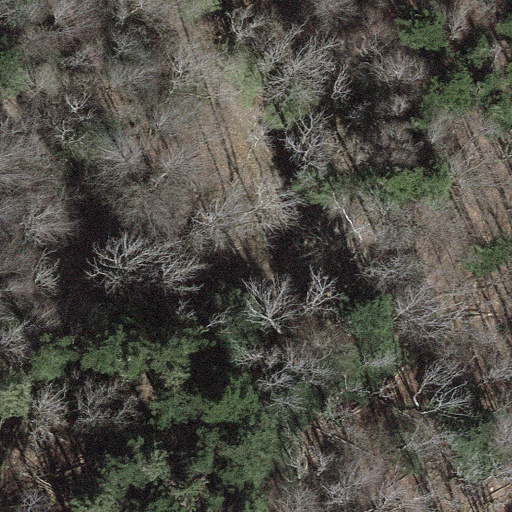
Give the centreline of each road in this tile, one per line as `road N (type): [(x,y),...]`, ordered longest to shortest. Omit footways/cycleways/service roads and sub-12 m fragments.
road 1 (track): [(234,279),(273,222),(254,126),(163,0)]
road 2 (track): [(0,91),(168,260),(234,279)]
